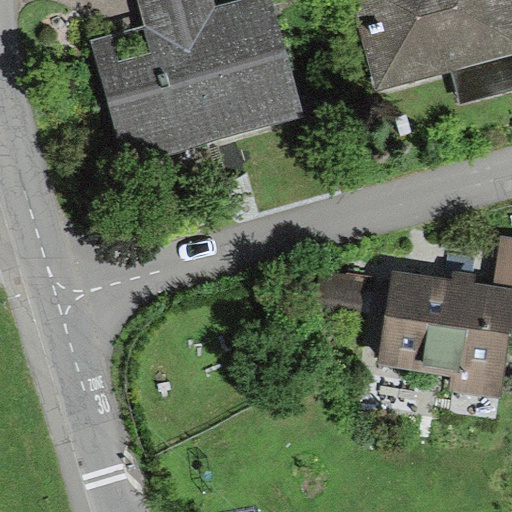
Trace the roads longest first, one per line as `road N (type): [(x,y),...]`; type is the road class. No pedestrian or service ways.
road 1 (residential): [(49,307),(511,173)]
road 2 (residential): [(118,511),(49,307)]
road 3 (residential): [(49,307),(0,104)]
